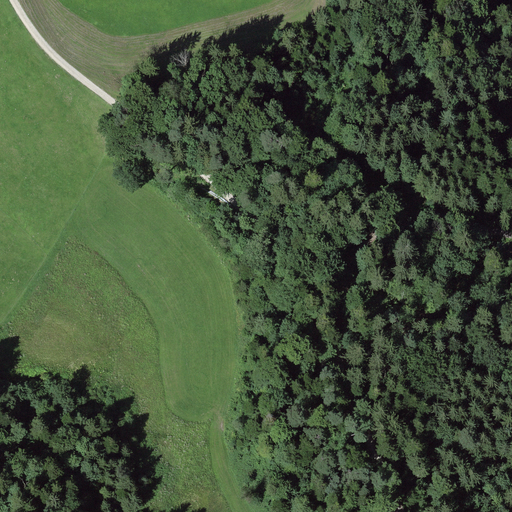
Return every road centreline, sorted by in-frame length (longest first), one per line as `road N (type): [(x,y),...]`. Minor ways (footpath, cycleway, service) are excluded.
road 1 (track): [(400,511),(249,217),(56,59),(13,0)]
road 2 (track): [(511,235),(414,216),(386,228),(347,278),(335,372)]
